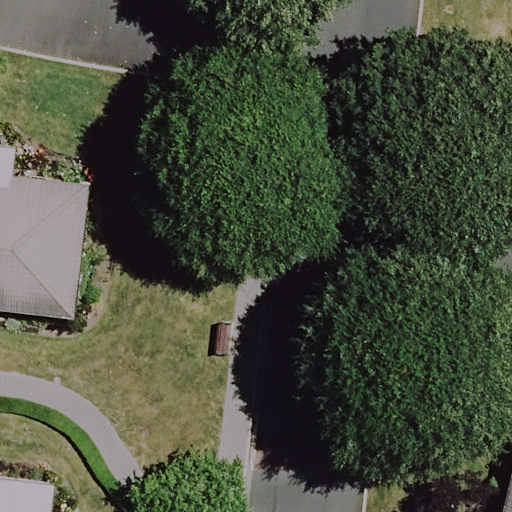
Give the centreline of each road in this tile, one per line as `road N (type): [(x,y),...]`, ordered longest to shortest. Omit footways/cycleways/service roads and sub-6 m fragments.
road 1 (residential): [(64,0),(362,68)]
road 2 (residential): [(314,511),(344,231)]
road 3 (residential): [(511,265),(344,231)]
road 4 (residential): [(344,231),(362,68)]
